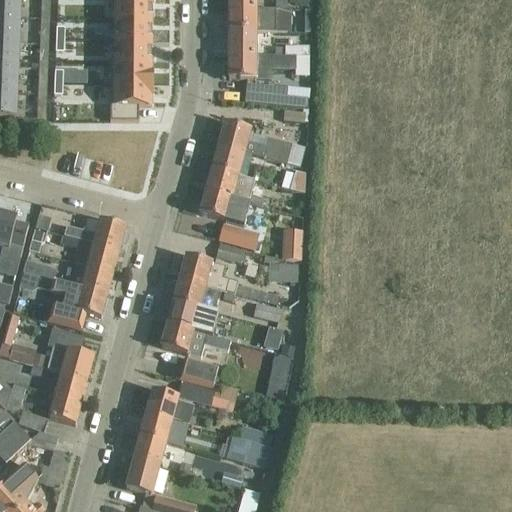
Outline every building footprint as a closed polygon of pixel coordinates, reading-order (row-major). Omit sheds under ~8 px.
[(0,0),(0,21),(20,22),(20,0),(0,0)] [(41,0),(40,23),(49,23),(50,0),(41,0)] [(111,0),(111,2),(116,2),(116,22),(151,22),(151,0),(111,0)] [(229,0),(229,13),(257,13),(256,0),(229,0)] [(291,0),(290,6),(308,11),(311,0),(291,0)] [(275,5),(275,13),(286,13),(286,5),(275,5)] [(257,13),(229,13),(229,36),(256,36),(256,35),(275,35),(275,13),(257,13)] [(0,21),(0,46),(19,47),(20,22),(0,21)] [(151,22),(116,22),(116,43),(151,44),(151,22)] [(39,47),(49,48),(49,23),(40,23),(39,47)] [(57,31),(56,43),(64,43),(65,31),(57,31)] [(229,59),(256,60),(256,36),(229,36),(229,59)] [(56,43),(56,55),(64,56),(64,43),(56,43)] [(151,44),(116,43),(115,65),(151,65),(151,44)] [(0,46),(0,70),(18,71),(19,47),(0,46)] [(49,48),(39,47),(38,72),(48,73),(49,48)] [(309,51),(275,51),(275,60),(295,60),(309,60),(309,51)] [(256,60),(229,59),(229,83),(249,84),(256,84),(271,84),(271,74),(295,74),(295,60),(275,60),(256,60)] [(115,65),(111,65),(110,87),(152,87),(152,75),(151,75),(151,65),(115,65)] [(0,70),(0,95),(17,96),(18,71),(0,70)] [(38,72),(38,97),(47,97),(48,73),(38,72)] [(55,74),(55,86),(63,87),(63,75),(55,74)] [(55,86),(54,98),(62,99),(63,87),(55,86)] [(152,87),(110,87),(110,125),(139,125),(139,110),(151,110),(151,99),(152,99),(152,87)] [(246,89),(245,106),(306,113),(307,104),(285,101),(286,94),(246,89)] [(0,121),(16,122),(17,96),(0,95),(0,121)] [(47,97),(38,97),(37,122),(46,123),(47,97)] [(304,125),(306,125),(308,113),(303,113),(303,116),(284,114),(283,125),(304,127),(304,125)] [(225,127),(219,150),(245,157),(264,162),(273,165),(274,163),(286,167),(291,149),(268,143),(266,151),(248,146),(251,134),(244,132),(225,127)] [(245,157),(219,150),(213,173),(239,180),(245,157)] [(254,184),(239,180),(213,173),(207,195),(251,207),(260,210),(262,210),(264,202),(250,199),(254,184)] [(303,197),(305,177),(295,175),(290,194),(303,197)] [(251,207),(207,195),(200,218),(220,224),(226,225),(226,227),(244,231),(251,207)] [(17,221),(0,217),(0,249),(4,250),(0,264),(0,276),(15,280),(24,248),(29,229),(16,225),(17,221)] [(36,232),(48,235),(51,222),(39,219),(36,232)] [(75,243),(94,248),(120,255),(126,231),(100,225),(97,238),(67,230),(64,240),(65,240),(75,243)] [(36,232),(33,242),(42,244),(46,242),(48,235),(36,232)] [(220,246),(252,255),(253,250),(238,246),(241,237),(222,232),(220,240),(222,241),(220,246)] [(88,270),(114,277),(120,255),(94,248),(75,243),(65,240),(63,248),(71,250),(71,251),(78,253),(74,267),(76,267),(88,270)] [(216,259),(240,267),(243,256),(219,249),(216,259)] [(285,256),(285,264),(301,264),(301,256),(285,256)] [(180,283),(220,294),(225,295),(235,298),(278,309),(280,301),(237,289),(237,290),(236,290),(237,285),(229,283),(222,281),(225,270),(212,267),(206,265),(186,260),(180,283)] [(25,269),(24,276),(39,280),(42,268),(26,264),(25,269)] [(70,290),(108,300),(114,277),(88,270),(76,267),(70,290)] [(299,269),(278,268),(278,286),(299,286),(299,269)] [(214,316),(220,294),(180,283),(174,306),(199,312),(214,316)] [(62,288),(53,285),(50,295),(66,299),(63,312),(53,309),(49,326),(82,335),(86,319),(101,323),(108,300),(70,290),(62,288)] [(13,290),(0,287),(0,305),(8,307),(13,290)] [(233,306),(235,298),(225,295),(223,304),(233,306)] [(17,300),(13,314),(35,320),(39,306),(17,300)] [(214,316),(199,312),(174,306),(168,328),(207,339),(212,340),(218,317),(214,316)] [(254,320),(278,326),(281,313),(257,307),(254,320)] [(10,355),(20,321),(12,318),(2,353),(10,355)] [(161,351),(181,357),(200,362),(207,339),(168,328),(161,351)] [(277,352),(280,330),(265,328),(262,350),(277,352)] [(49,373),(51,374),(62,377),(88,384),(94,361),(80,357),(84,342),(53,334),(49,350),(54,351),(49,373)] [(282,348),(279,358),(291,361),(294,351),(282,348)] [(35,357),(32,368),(43,371),(46,360),(35,357)] [(179,384),(193,388),(212,393),(213,391),(215,392),(218,382),(215,382),(218,371),(185,362),(179,384)] [(43,371),(32,368),(32,370),(30,378),(40,381),(43,371)] [(56,399),(82,406),(88,384),(62,377),(56,399)] [(13,388),(5,412),(18,416),(26,392),(13,388)] [(193,388),(190,399),(189,404),(211,410),(212,405),(215,406),(217,397),(215,396),(215,395),(212,394),(212,393),(193,388)] [(195,409),(178,404),(179,401),(153,394),(147,417),(172,424),(173,423),(189,428),(195,409)] [(50,423),(56,424),(75,430),(82,406),(56,399),(50,423)] [(5,415),(3,412),(0,414),(0,431),(4,435),(0,438),(0,459),(6,467),(27,448),(30,446),(7,417),(5,415)] [(40,437),(44,438),(47,424),(22,416),(19,428),(39,436),(40,437)] [(166,447),(172,424),(147,417),(141,440),(166,447)] [(40,437),(30,446),(27,448),(34,450),(54,455),(54,454),(55,454),(58,442),(44,438),(40,437)] [(180,475),(183,466),(183,464),(163,458),(166,447),(141,440),(134,462),(160,469),(160,470),(180,476),(180,475)] [(248,445),(242,464),(262,471),(268,451),(248,445)] [(216,462),(241,463),(242,447),(217,446),(216,462)] [(54,454),(54,455),(49,471),(63,475),(68,458),(55,454),(54,454)] [(152,499),(160,470),(160,469),(134,462),(126,492),(152,499)] [(183,466),(180,475),(189,477),(191,469),(183,466)] [(58,493),(63,475),(49,471),(45,489),(58,493)] [(224,475),(221,485),(240,490),(242,481),(224,475)] [(0,490),(0,511),(20,511),(26,506),(20,499),(26,493),(20,486),(14,492),(7,484),(0,490)] [(253,511),(258,498),(245,494),(242,493),(237,511),(253,511)] [(195,511),(196,510),(156,499),(152,511),(195,511)]
